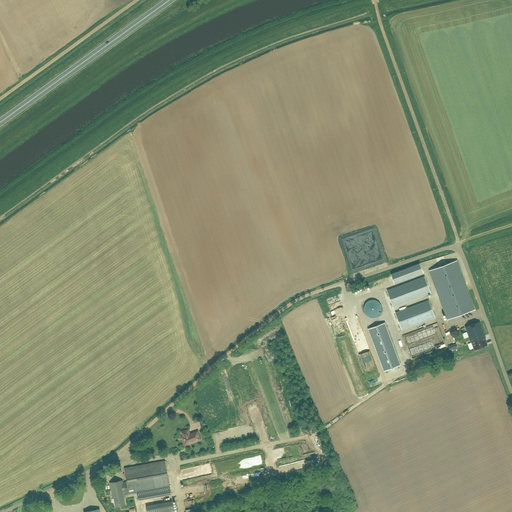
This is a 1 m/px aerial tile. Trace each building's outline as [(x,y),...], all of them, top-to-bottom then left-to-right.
[(100,55),(115,44),(113,42),(99,52),(100,55)] [(447,320),(475,309),(468,290),(457,261),(429,271),(447,320)] [(423,273),(419,263),(391,274),(394,284),(423,273)] [(424,277),(387,291),(393,307),(430,293),(424,277)] [(371,299),(369,300),(366,301),(365,302),(364,304),(363,305),(363,308),(363,309),(363,311),(364,313),(365,314),(366,315),(368,317),(369,317),(371,318),(373,318),(374,318),(376,317),(377,317),(378,316),(379,315),(380,313),(381,312),(382,310),(382,308),(381,306),(380,304),(379,302),(377,301),(375,300),(373,299),(371,299)] [(395,313),(401,329),(435,317),(428,301),(395,313)] [(447,348),(437,322),(401,336),(410,362),(447,348)] [(474,350),(487,346),(484,338),(485,338),(480,322),(465,327),(471,343),(474,350)] [(400,365),(384,323),(368,329),(384,371),(400,365)] [(190,434),(188,430),(181,432),(183,437),(182,437),(184,444),(189,442),(190,444),(200,440),(197,431),(192,434),(190,435),(190,434)] [(126,482),(122,483),(122,481),(109,483),(112,499),(114,499),(115,507),(125,505),(124,497),(123,494),(124,494),(128,493),(136,492),(138,499),(138,502),(158,498),(157,496),(170,493),(169,486),(165,461),(124,469),(126,482)] [(182,476),(183,480),(202,475),(201,468),(180,473),(181,476),(182,476)] [(79,498),(80,503),(100,500),(99,494),(79,498)]
